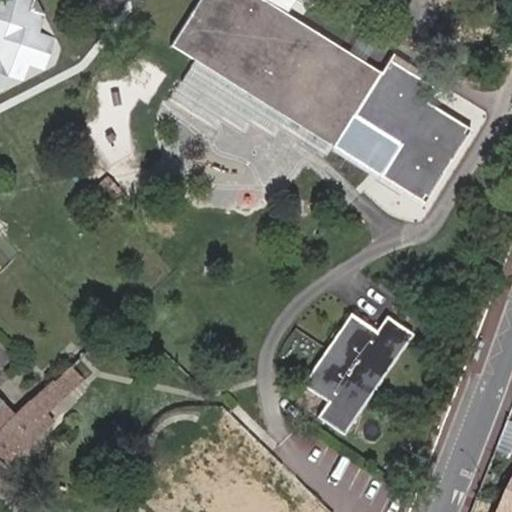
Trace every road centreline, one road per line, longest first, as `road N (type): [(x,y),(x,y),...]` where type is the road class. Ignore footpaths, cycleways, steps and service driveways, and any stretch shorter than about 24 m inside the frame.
road 1 (unknown): [(324,511),(265,411),(257,380),(265,340),(309,299),(442,208),(478,155)]
road 2 (residential): [(442,511),(511,328)]
